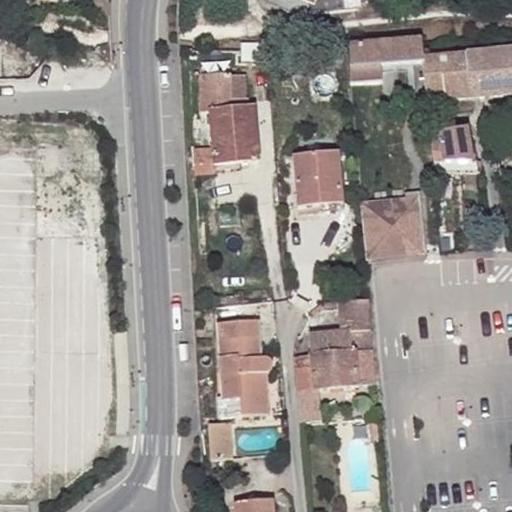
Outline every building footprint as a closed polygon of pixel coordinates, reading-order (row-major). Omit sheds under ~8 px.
[(423,59),(451,56),(450,38),(438,39),(432,45),(422,46),(423,59)] [(421,40),(351,48),(349,72),(379,69),(423,64),(423,59),(422,46),(421,40)] [(511,49),(468,54),(474,98),(511,94),(511,49)] [(468,54),(451,56),(423,59),(423,64),(423,74),(427,103),(474,98),(468,54)] [(379,69),(349,72),(349,87),(380,84),(379,69)] [(207,70),(198,71),(201,112),(211,112),(215,168),(260,165),(256,109),(233,111),(230,75),(207,76),(207,70)] [(421,138),(427,136),(432,132),(427,117),(416,120),(421,138)] [(470,130),(437,135),(438,143),(432,145),(437,180),(479,176),(478,162),(474,163),(470,130)] [(338,155),(293,159),(298,211),(344,206),(338,155)] [(416,201),(361,206),(366,260),(421,256),(416,201)] [(367,301),(340,303),(343,332),(309,335),(311,357),(294,359),(297,394),(375,386),(369,315),(367,301)] [(261,323),(217,325),(223,402),(240,401),(242,418),(272,416),(268,376),(272,372),(272,367),(272,362),(269,357),(266,354),(263,353),(261,323)] [(233,424),(207,426),(209,462),(235,459),(233,424)] [(274,511),(274,502),(235,505),(235,511),(274,511)]
